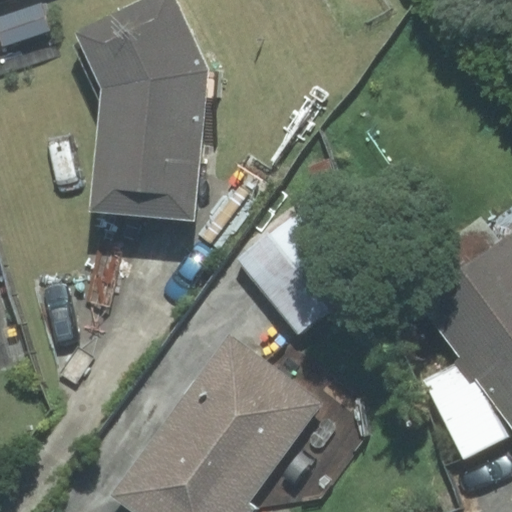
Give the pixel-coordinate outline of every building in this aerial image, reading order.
[(43,0),(42,0),(0,14),(0,67),(0,65),(0,56),(56,37),(43,0)] [(198,231),(210,70),(177,0),(162,0),(80,38),(108,98),(99,224),(198,231)] [(324,184),(230,259),(294,339),(388,264),(324,184)] [(511,247),(503,237),(415,313),(457,362),(422,381),(465,462),(511,436),(511,247)] [(254,511),(328,398),(227,332),(117,503),(131,511),(254,511)]
